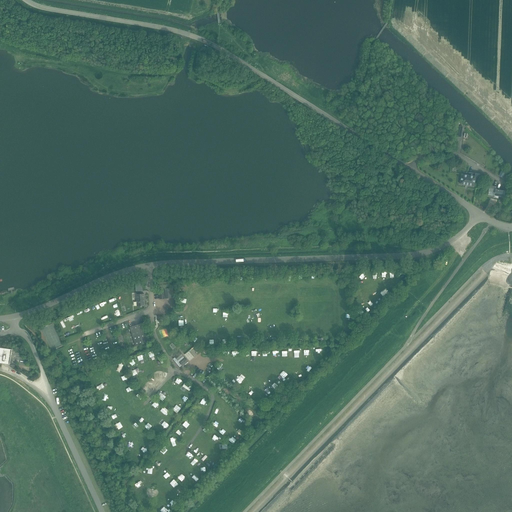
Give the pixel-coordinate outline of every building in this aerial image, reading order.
[(457,134),(457,136),(461,137),(463,127),(459,126),(456,125),(455,134),(457,134)] [(500,176),(506,179),(509,173),(503,170),(500,176)] [(479,174),(475,173),(475,176),(466,175),(462,174),(461,174),(461,175),(460,183),(460,184),(473,186),(474,186),(475,180),(478,181),(479,174)] [(159,289),(160,299),(170,299),(169,289),(159,289)] [(136,295),(137,306),(145,306),(144,294),(136,295)] [(130,327),(136,347),(150,342),(144,323),(130,327)] [(57,341),(61,339),(53,324),(46,328),(52,339),(55,337),(57,341)] [(0,362),(10,364),(12,349),(0,347),(0,362)] [(182,366),(182,367),(188,362),(180,352),(174,357),(175,358),(173,360),(180,368),(182,366)] [(184,377),(180,382),(187,387),(190,381),(184,377)]
